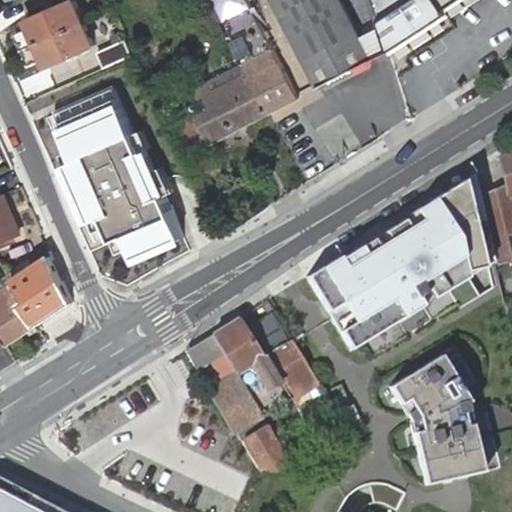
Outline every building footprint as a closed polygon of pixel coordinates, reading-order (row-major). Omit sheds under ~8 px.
[(252,6),(248,0),(213,0),(224,21),(252,6)] [(275,0),(320,86),(337,77),(374,59),(364,39),(343,0),(275,0)] [(375,0),(384,28),(391,51),(392,54),(450,16),(446,10),(439,0),(375,0)] [(439,0),(446,10),(462,0),(439,0)] [(27,49),(85,24),(76,1),(30,21),(33,27),(19,33),(27,49)] [(252,6),(224,21),(242,58),(250,74),(270,114),(301,98),(252,6)] [(96,47),(85,24),(27,49),(34,65),(47,59),(50,66),(96,47)] [(373,34),(364,39),(374,59),(380,56),(391,51),(384,28),(373,34)] [(136,57),(130,42),(101,54),(107,69),(136,57)] [(372,67),(374,59),(358,68),(360,73),(372,67)] [(358,68),(337,77),(340,83),(360,73),(358,68)] [(183,159),(270,114),(250,74),(215,92),(211,83),(204,86),(201,80),(196,83),(198,89),(185,97),(195,116),(168,130),(169,132),(183,159)] [(327,89),(340,83),(337,77),(320,86),(327,89)] [(189,248),(122,84),(48,114),(70,168),(62,172),(94,251),(113,244),(119,258),(128,254),(135,270),(189,248)] [(511,152),(500,159),(506,187),(482,198),(496,260),(497,263),(509,260),(504,235),(511,233),(511,152)] [(342,257),(309,277),(329,312),(345,303),(356,323),(342,332),(352,349),(496,260),(482,198),(476,174),(460,184),(405,218),(406,220),(343,259),(342,257)] [(0,238),(19,230),(3,192),(0,193),(0,238)] [(1,290),(0,290),(0,336),(5,345),(71,300),(52,257),(35,268),(1,290)] [(0,279),(0,289),(1,290),(35,268),(30,259),(0,279)] [(239,320),(214,336),(261,416),(293,398),(267,356),(262,359),(239,320)] [(214,336),(187,352),(198,371),(204,367),(214,384),(217,382),(219,386),(210,391),(235,431),(261,416),(214,336)] [(267,356),(293,398),(318,383),(293,341),(267,356)] [(441,355),(389,387),(410,421),(425,485),(483,472),(467,402),(469,396),(441,355)] [(349,429),(364,423),(356,404),(342,410),(349,429)] [(240,440),(259,471),(293,470),(267,426),(240,440)] [(0,511),(47,511),(0,486),(0,511)]
